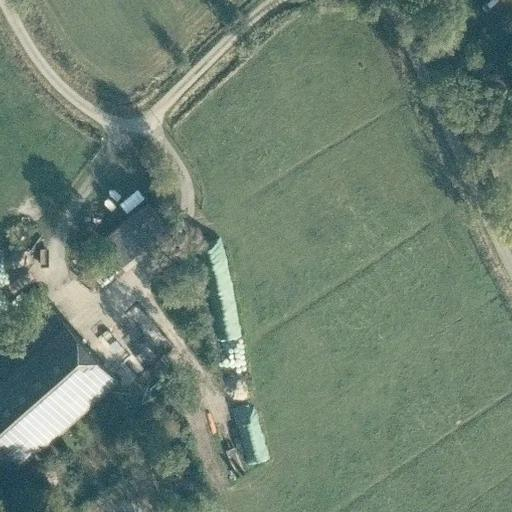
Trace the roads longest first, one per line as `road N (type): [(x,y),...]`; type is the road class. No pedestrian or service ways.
road 1 (unclassified): [(7,0),(45,72),(84,107),(146,127),(276,0)]
road 2 (unclassified): [(380,0),(511,271)]
